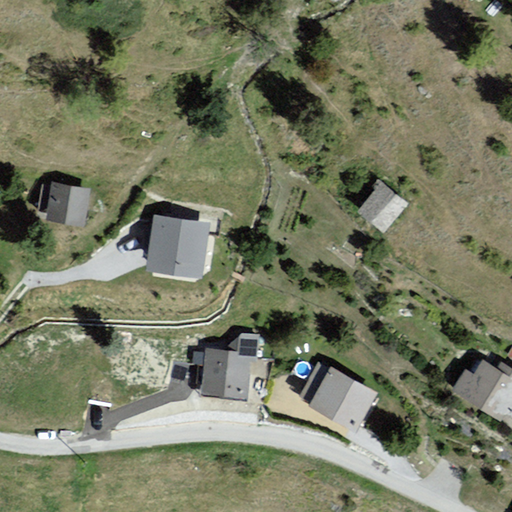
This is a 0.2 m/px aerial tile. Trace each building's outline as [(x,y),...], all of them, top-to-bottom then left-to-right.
[(358,209),(382,230),(406,203),(382,182),(358,209)] [(52,183),(46,219),(84,224),(90,189),(52,183)] [(154,217),(147,268),(204,275),(210,224),(154,217)] [(205,392),(245,395),(247,355),(207,352),(205,392)] [(451,392),(501,420),(507,409),(511,412),(511,375),(482,360),(475,373),(465,368),(451,392)] [(361,428),(379,393),(324,366),(306,401),(361,428)]
